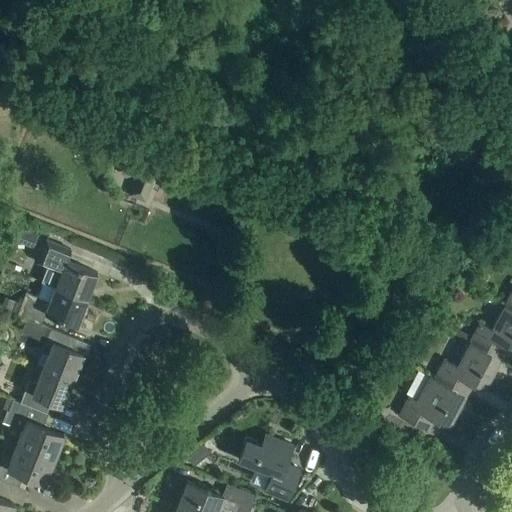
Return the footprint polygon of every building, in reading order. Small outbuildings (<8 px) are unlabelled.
[(132,188),(148,194),(162,160),(146,154),(132,188)] [(33,242),(37,227),(16,222),(13,237),(33,242)] [(41,281),(55,287),(87,299),(97,273),(66,261),(70,250),(46,240),(37,263),(47,266),(41,281)] [(87,299),(55,287),(49,301),(26,292),(17,315),(41,324),(45,313),(76,325),(87,299)] [(511,287),(503,304),(504,305),(511,308),(511,287)] [(6,299),(2,309),(11,312),(15,302),(6,299)] [(468,341),(469,341),(502,359),(508,348),(511,349),(511,308),(504,305),(491,328),(478,322),(468,341)] [(35,365),(43,368),(74,380),(75,376),(74,375),(82,354),(71,349),(76,338),(49,328),(35,365)] [(443,358),(433,378),(467,396),(473,385),(486,391),(502,359),(469,341),(456,365),(443,358)] [(408,351),(399,345),(399,346),(394,354),(403,359),(408,351)] [(29,380),(20,402),(46,412),(51,401),(62,406),(70,384),(72,385),(74,380),(43,368),(37,383),(29,380)] [(467,396),(433,378),(429,375),(416,399),(408,395),(398,415),(429,431),(435,420),(451,428),(467,396)] [(22,431),(17,444),(54,458),(63,434),(43,426),(48,413),(46,412),(20,402),(13,399),(8,412),(7,411),(2,423),(22,431)] [(372,412),(362,420),(367,426),(377,418),(372,412)] [(272,473),(264,491),(287,500),(299,469),(285,464),(292,445),(265,434),(261,445),(246,439),(238,460),(272,473)] [(54,458),(17,444),(11,458),(4,455),(0,464),(0,480),(18,487),(24,474),(44,482),(54,458)] [(193,453),(187,458),(194,467),(201,461),(193,453)] [(187,481),(177,507),(189,511),(217,511),(220,506),(236,511),(248,511),(256,495),(227,484),(222,495),(187,481)] [(0,511),(11,511),(14,504),(0,498),(0,511)]
